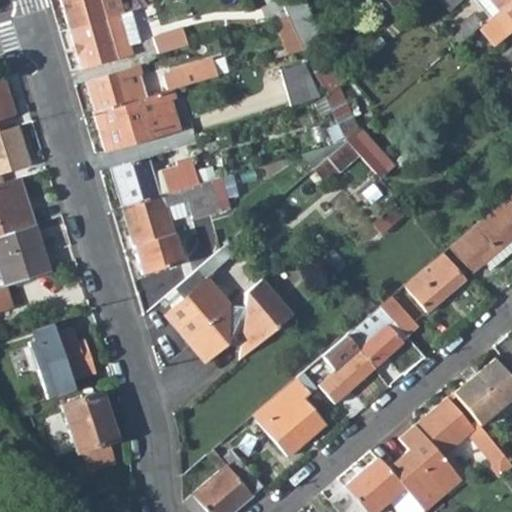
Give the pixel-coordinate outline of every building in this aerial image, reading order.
[(110,14),(109,9),(103,11),(99,0),(60,0),(68,26),(110,14)] [(115,12),(111,0),(99,0),(103,11),(109,9),(110,14),(115,12)] [(285,15),(288,21),(307,13),(301,0),(279,0),(278,1),(285,15)] [(434,0),(447,13),(461,0),(434,0)] [(511,0),(471,0),(487,20),(488,20),(511,0)] [(511,26),(511,0),(488,20),(499,33),(502,36),(511,26)] [(110,14),(68,26),(80,68),(130,53),(118,12),(115,12),(110,14)] [(288,21),(301,50),(318,36),(307,13),(288,21)] [(480,26),(472,15),(448,34),(457,45),(475,31),(480,26)] [(488,20),(487,20),(480,26),(475,31),(485,43),(499,33),(488,20)] [(186,44),(181,26),(152,35),(157,52),(186,44)] [(511,46),(495,61),(504,72),(511,66),(511,46)] [(212,75),(208,59),(160,72),(165,88),(173,86),(212,75)] [(318,96),(303,62),(277,68),(294,103),(318,96)] [(84,79),(92,109),(145,94),(137,64),(84,79)] [(0,118),(14,114),(2,76),(0,76),(0,118)] [(330,113),(344,103),(334,84),(322,95),(330,113)] [(145,94),(92,109),(103,148),(178,126),(169,94),(175,92),(173,86),(165,88),(145,94)] [(343,139),(356,128),(344,103),(330,113),(341,136),(343,139)] [(0,171),(28,163),(17,124),(0,129),(0,182),(2,182),(0,175),(0,171)] [(343,139),(377,177),(391,166),(357,127),(356,128),(343,139)] [(195,183),(188,158),(171,163),(173,168),(152,173),(147,156),(111,166),(122,204),(195,183)] [(122,204),(141,271),(182,261),(171,221),(228,205),(219,175),(218,176),(195,183),(122,204)] [(0,233),(32,223),(18,177),(2,182),(0,182),(0,233)] [(494,251),(495,252),(511,237),(511,203),(507,197),(449,246),(470,272),(485,261),(484,259),(476,249),(487,241),(494,251)] [(0,233),(0,279),(2,285),(4,285),(47,271),(33,223),(32,223),(0,233)] [(332,229),(317,241),(335,263),(350,251),(332,229)] [(476,249),(484,259),(494,251),(487,241),(476,249)] [(228,304),(204,276),(228,256),(228,249),(224,242),(223,243),(172,287),(181,298),(164,313),(186,340),(228,304)] [(427,311),(464,278),(442,251),(428,264),(420,270),(425,276),(428,274),(432,278),(412,294),(427,311)] [(412,294),(432,278),(428,274),(425,276),(420,270),(404,284),(412,294)] [(239,306),(234,339),(231,364),(287,316),(257,280),(242,293),(239,306)] [(2,285),(0,285),(0,308),(10,306),(4,285),(2,285)] [(384,312),(386,314),(398,305),(390,296),(379,305),(384,312)] [(186,340),(202,360),(222,342),(223,338),(228,305),(228,304),(186,340)] [(223,338),(234,339),(239,306),(228,305),(223,338)] [(378,317),(384,312),(379,305),(373,310),(378,317)] [(403,335),(415,325),(398,305),(386,314),(403,335)] [(373,310),(353,327),(357,330),(367,341),(385,326),(378,317),(373,310)] [(82,338),(74,339),(71,326),(33,338),(48,385),(93,371),(82,338)] [(385,326),(367,341),(357,330),(347,338),(357,350),(372,368),(400,345),(385,326)] [(344,334),(323,352),(330,359),(341,350),(348,358),(357,350),(347,338),(344,334)] [(318,383),(333,401),(372,368),(357,350),(348,358),(318,383)] [(511,396),(511,383),(493,359),(452,393),(478,426),(511,396)] [(322,425),(301,400),(309,393),(295,376),(247,417),(281,459),(322,425)] [(101,391),(60,405),(75,452),(79,451),(91,447),(98,466),(113,461),(106,441),(115,438),(101,391)] [(406,450),(384,468),(421,511),(425,511),(462,482),(441,457),(466,435),(472,431),(445,399),(412,427),(416,431),(400,444),(406,450)] [(478,426),(472,431),(485,448),(491,443),(478,426)] [(416,431),(412,427),(396,439),(400,444),(416,431)] [(472,431),(466,435),(498,475),(509,466),(491,443),(485,448),(472,431)] [(91,447),(79,451),(85,471),(98,466),(91,447)] [(190,511),(230,511),(238,506),(250,496),(221,460),(211,448),(201,456),(210,466),(218,469),(182,501),(190,511)] [(250,472),(232,451),(221,460),(250,496),(260,487),(250,472)] [(375,458),(325,501),(334,511),(373,511),(387,501),(396,511),(421,511),(384,468),(375,458)]
